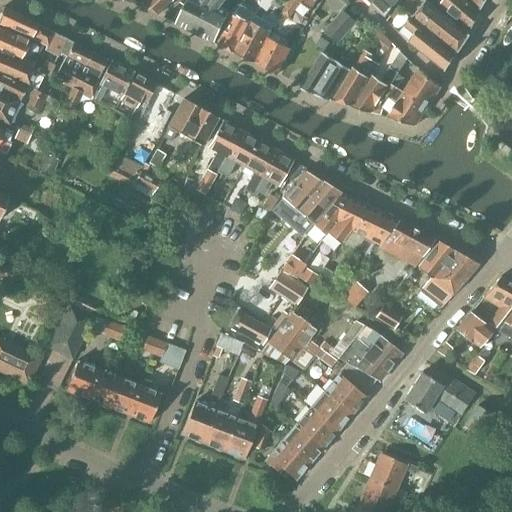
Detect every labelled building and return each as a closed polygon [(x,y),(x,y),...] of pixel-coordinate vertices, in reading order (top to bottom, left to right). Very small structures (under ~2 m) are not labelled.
[(133,0),(132,3),(158,16),(172,3),(168,0),(133,0)] [(211,3),(213,0),(191,0),(189,6),(183,3),(166,18),(179,25),(179,26),(197,35),(211,3)] [(213,0),(211,3),(197,35),(215,44),(231,12),(222,8),(227,0),(213,0)] [(265,0),(264,1),(260,5),(269,13),(277,2),(275,0),(265,0)] [(290,19),(302,2),(312,11),(319,0),(292,0),(282,14),(290,19)] [(387,18),(400,2),(401,0),(379,0),(375,5),(387,18)] [(415,0),(401,0),(400,2),(408,9),(415,0)] [(427,0),(429,1),(463,29),(465,26),(472,32),(482,14),(466,0),(427,0)] [(474,0),(484,9),(489,0),(474,0)] [(236,54),(254,24),(257,19),(248,14),(246,19),(241,16),(245,9),(248,4),(246,1),(236,14),(219,45),(236,54)] [(472,36),(463,29),(429,1),(415,17),(461,54),(472,36)] [(48,48),(46,51),(60,58),(62,55),(67,58),(75,43),(56,33),(5,8),(0,21),(0,24),(33,39),(36,41),(48,48)] [(340,45),(358,23),(345,11),(326,33),(340,45)] [(448,72),(461,54),(415,17),(402,34),(407,39),(448,72)] [(254,24),(236,54),(246,58),(257,64),(270,38),(273,32),(254,24)] [(270,38),(257,64),(280,76),(293,49),(292,49),(305,30),(298,25),(288,47),(280,43),(282,38),(272,33),(270,38)] [(0,28),(0,52),(21,63),(30,42),(0,28)] [(330,45),(323,40),(318,47),(326,52),(330,45)] [(93,101),(102,83),(99,81),(109,60),(75,43),(67,58),(56,80),(73,89),(73,90),(83,96),(93,101)] [(0,75),(28,87),(31,89),(34,90),(43,72),(34,68),(21,63),(0,52),(0,75)] [(333,101),(353,70),(325,53),(302,89),(333,101)] [(400,74),(405,67),(409,60),(402,53),(392,68),(383,81),(373,74),(352,107),(373,114),(386,95),(393,85),(399,76),(400,74)] [(364,54),(335,102),(352,107),(373,74),(380,65),(364,54)] [(34,68),(36,63),(28,60),(25,60),(23,59),(21,63),(34,68)] [(55,65),(46,60),(41,71),(50,76),(55,65)] [(123,97),(136,73),(120,65),(113,61),(102,83),(93,101),(100,105),(108,89),(123,97)] [(408,69),(405,67),(400,74),(399,76),(393,85),(399,89),(405,79),(403,77),(408,69)] [(406,93),(429,109),(442,88),(420,70),(406,93)] [(136,73),(123,97),(121,102),(136,110),(133,117),(139,120),(140,121),(158,85),(136,73)] [(28,87),(0,75),(0,121),(10,126),(20,102),(21,102),(28,87)] [(181,97),(158,85),(140,121),(154,129),(151,135),(156,137),(162,124),(165,126),(181,97)] [(406,93),(399,89),(393,85),(386,95),(399,103),(389,118),(417,127),(429,109),(406,93)] [(49,97),(44,95),(34,90),(27,105),(41,112),(49,97)] [(76,111),(83,96),(73,90),(65,105),(76,111)] [(204,147),(220,120),(184,100),(169,128),(168,130),(165,138),(173,142),(178,133),(204,147)] [(218,176),(242,132),(224,122),(209,149),(218,153),(197,191),(206,196),(218,176)] [(0,155),(6,158),(13,143),(9,141),(13,133),(0,126),(0,155)] [(28,146),(32,136),(19,130),(15,140),(28,146)] [(242,132),(218,176),(221,178),(223,174),(229,178),(236,164),(245,168),(259,142),(242,132)] [(259,142),(245,168),(255,174),(240,199),(248,204),(256,190),(277,151),(259,142)] [(159,169),(167,156),(158,150),(150,164),(159,169)] [(277,151),(256,190),(266,196),(273,184),(280,188),(295,161),(277,151)] [(52,179),(61,161),(50,156),(40,174),(52,179)] [(146,166),(142,171),(135,184),(155,194),(162,182),(146,174),(150,168),(146,166)] [(132,189),(137,178),(119,168),(114,179),(132,189)] [(288,196),(274,212),(294,230),(303,237),(308,232),(315,223),(331,202),(339,192),(321,181),(321,180),(307,173),(288,195),(288,196)] [(0,186),(10,192),(15,180),(2,174),(0,178),(0,186)] [(0,220),(10,198),(0,192),(0,220)] [(331,202),(315,223),(316,223),(314,226),(327,237),(328,235),(356,200),(342,193),(339,192),(331,202)] [(272,212),(279,201),(270,196),(264,207),(272,212)] [(356,200),(328,235),(339,244),(349,231),(351,232),(370,207),(356,200)] [(234,202),(230,210),(242,216),(248,204),(240,201),(237,201),(234,202)] [(171,227),(176,216),(155,204),(149,214),(171,227)] [(370,207),(351,232),(343,243),(358,250),(384,214),(370,207)] [(380,248),(400,221),(384,214),(358,250),(369,256),(375,245),(380,248)] [(380,248),(374,256),(395,267),(399,259),(416,269),(436,241),(400,221),(380,248)] [(454,296),(480,265),(440,242),(419,271),(431,279),(421,292),(441,309),(453,295),(454,296)] [(277,246),(267,263),(272,266),(280,271),(289,258),(291,254),(277,246)] [(299,280),(308,266),(293,256),(282,272),(299,280)] [(0,277),(16,285),(22,274),(0,262),(0,277)] [(328,292),(330,289),(337,277),(334,275),(334,274),(326,268),(315,285),(328,292)] [(312,284),(317,276),(307,270),(302,278),(312,284)] [(297,302),(306,284),(277,271),(268,289),(297,302)] [(330,289),(341,296),(348,284),(338,277),(337,277),(330,289)] [(498,332),(511,313),(511,282),(502,277),(483,300),(500,310),(489,324),(498,332)] [(356,309),(370,293),(357,282),(343,298),(356,309)] [(73,360),(91,326),(95,317),(70,305),(48,347),(73,360)] [(396,330),(403,318),(384,306),(377,318),(396,330)] [(235,310),(228,325),(264,342),(271,328),(235,310)] [(486,343),(495,331),(472,313),(457,331),(474,344),(479,337),(486,343)] [(511,313),(498,332),(511,339),(511,338),(511,313)] [(112,339),(118,325),(108,321),(102,335),(112,339)] [(348,363),(381,382),(403,354),(397,349),(377,333),(356,322),(341,341),(334,350),(332,349),(333,348),(325,342),(320,348),(348,362),(348,363)] [(118,325),(112,339),(121,342),(127,328),(118,325)] [(234,339),(223,335),(222,334),(216,347),(240,357),(242,352),(245,344),(245,343),(234,339)] [(153,354),(158,341),(149,338),(144,350),(153,354)] [(0,372),(29,386),(42,359),(0,339),(0,372)] [(158,341),(153,354),(162,357),(160,363),(176,370),(184,351),(158,341)] [(446,358),(454,349),(446,343),(438,352),(446,358)] [(256,350),(245,344),(242,352),(252,358),(256,350)] [(321,350),(316,357),(332,368),(336,361),(321,350)] [(475,376),(485,362),(477,356),(466,370),(475,376)] [(88,400),(100,369),(79,361),(67,392),(88,400)] [(325,392),(353,416),(368,398),(364,395),(377,381),(380,383),(381,382),(348,363),(347,363),(340,374),(325,392)] [(284,375),(296,381),(301,373),(289,366),(284,375)] [(109,408),(121,377),(100,369),(88,400),(109,408)] [(476,394),(438,370),(432,379),(423,373),(404,401),(425,414),(435,399),(461,416),(476,394)] [(182,436),(203,444),(217,410),(220,402),(230,378),(222,375),(219,382),(209,407),(196,402),(182,436)] [(121,377),(109,408),(129,416),(141,385),(121,377)] [(143,379),(141,385),(129,416),(150,424),(162,394),(150,389),(153,383),(143,379)] [(244,406),(253,383),(242,379),(233,401),(244,406)] [(280,383),(271,404),(277,409),(291,391),(280,383)] [(311,409),(338,433),(353,416),(325,392),(311,409)] [(238,417),(224,452),(245,460),(269,401),(258,397),(248,422),(238,417)] [(478,435),(491,415),(478,407),(465,425),(478,435)] [(296,425),(324,449),(338,433),(311,409),(296,425)] [(217,410),(203,444),(224,452),(238,417),(217,410)] [(268,418),(263,425),(273,433),(278,426),(268,418)] [(281,443),(309,467),(324,449),(296,425),(281,443)] [(264,451),(271,432),(263,426),(255,448),(264,451)] [(297,481),(309,467),(281,443),(266,462),(280,474),(284,470),(297,481)] [(382,454),(370,480),(396,491),(397,489),(405,471),(416,475),(419,469),(407,464),(406,465),(382,454)] [(374,511),(387,511),(394,496),(405,500),(408,494),(397,489),(396,491),(370,480),(359,505),(374,511)]
